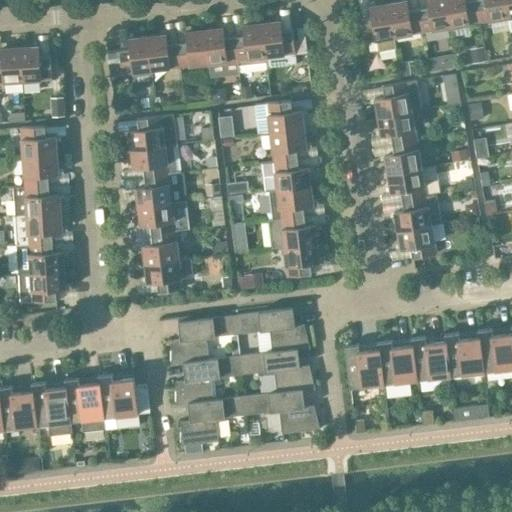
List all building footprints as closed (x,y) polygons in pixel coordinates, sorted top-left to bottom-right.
[(423,31),(419,7),(409,9),(407,0),(402,0),(388,2),(394,36),(423,31)] [(451,27),(446,0),(427,0),(428,6),(419,7),(423,31),(451,27)] [(480,22),(475,0),(446,0),(451,27),(480,22)] [(508,17),(505,0),(475,0),(480,22),(508,17)] [(394,36),(388,2),(370,6),(372,15),(361,17),(365,41),(375,40),(377,51),(396,48),(394,36)] [(293,28),(282,30),(281,20),(262,22),(267,68),(297,64),(296,55),(296,53),(294,41),(293,28)] [(267,68),(262,22),(244,24),(245,34),(235,35),(237,59),(239,71),(267,68)] [(237,59),(235,35),(225,36),(224,26),(205,29),(209,63),(237,59)] [(299,40),(294,41),(296,53),(296,55),(308,54),(306,39),(305,27),(298,28),(299,40)] [(209,63),(205,29),(186,31),(187,41),(177,42),(180,66),(209,63)] [(180,66),(177,42),(168,43),(167,33),(148,35),(152,70),(180,66)] [(152,70),(148,35),(129,37),(130,47),(120,49),(122,73),(152,70)] [(39,45),(20,46),(22,81),(52,79),(51,54),(40,55),(39,45)] [(0,82),(22,81),(20,46),(2,47),(2,57),(0,57),(0,82)] [(412,110),(407,81),(383,85),(385,95),(375,97),(378,116),(412,110)] [(305,128),(302,109),(292,110),(291,100),(255,104),(258,134),(271,132),(305,128)] [(417,138),(412,110),(378,116),(381,135),(391,133),(393,143),(417,138)] [(178,143),(174,113),(138,118),(139,129),(129,130),(132,149),(166,144),(178,143)] [(46,136),(46,125),(21,127),(23,157),(58,154),(56,135),(46,136)] [(307,147),(305,128),(271,132),(274,160),(298,158),(297,148),(307,147)] [(422,167),(417,138),(393,143),(394,152),(385,154),(388,173),(422,167)] [(178,143),(166,144),(132,149),(134,167),(144,166),(145,176),(169,173),(181,172),(178,143)] [(59,173),(58,154),(23,157),(25,185),(49,184),(49,174),(59,173)] [(311,185),(309,166),(299,167),(298,158),(274,160),(261,162),(265,191),(311,185)] [(427,195),(422,167),(388,173),(391,191),(401,190),(403,199),(427,195)] [(172,202),(169,173),(145,176),(146,186),(136,187),(138,206),(172,202)] [(50,193),(49,184),(25,185),(12,186),(14,215),(27,214),(61,212),(60,193),(50,193)] [(314,204),(311,185),(265,191),(268,219),(269,219),(305,215),(304,205),(314,204)] [(435,194),(427,195),(403,199),(404,209),(394,211),(398,229),(432,224),(440,222),(435,194)] [(186,200),(172,202),(138,206),(141,224),(151,223),(152,233),(176,230),(189,229),(186,200)] [(63,231),(61,212),(27,214),(14,215),(16,244),(17,244),(29,243),(53,241),(53,231),(63,231)] [(318,242),(316,223),(306,225),(305,215),(269,219),(272,248),(284,246),(318,242)] [(437,253),(432,224),(398,229),(401,248),(411,246),(413,257),(437,253)] [(179,259),(176,230),(152,233),(153,243),(143,244),(145,263),(179,259)] [(54,251),(53,241),(29,243),(17,244),(19,272),(31,271),(65,269),(64,250),(54,251)] [(321,261),(318,242),(284,246),(288,276),(312,273),(311,262),(321,261)] [(183,288),(182,277),(194,276),(191,257),(179,259),(145,263),(147,282),(157,280),(159,291),(183,288)] [(66,288),(65,269),(31,271),(19,272),(21,302),(57,299),(56,289),(66,288)] [(293,306),(236,313),(241,354),(299,348),(310,347),(311,347),(305,322),(304,323),(296,324),(293,306)] [(241,354),(236,313),(179,320),(181,338),(173,339),(173,338),(172,338),(172,363),(173,363),(184,362),(241,354)] [(511,367),(511,327),(511,326),(493,328),(493,327),(478,329),(478,330),(484,371),(511,367)] [(484,371),(478,330),(460,332),(459,331),(445,333),(445,334),(451,375),(484,371)] [(451,375),(445,334),(426,336),(426,335),(412,337),(412,338),(417,379),(451,375)] [(417,379),(412,338),(393,340),(393,339),(378,341),(378,342),(384,383),(417,379)] [(384,383),(378,342),(360,344),(359,343),(345,345),(350,387),(384,383)] [(300,364),(299,348),(241,354),(246,395),(303,388),(314,387),(315,387),(316,387),(310,363),(308,363),(300,364)] [(246,395),(241,354),(184,362),(186,378),(178,379),(177,379),(177,404),(178,404),(189,402),(246,395)] [(99,374),(99,376),(104,416),(116,415),(117,427),(140,424),(139,412),(151,411),(147,383),(135,384),(134,371),(113,374),(113,373),(99,374)] [(104,416),(99,376),(80,378),(80,376),(65,378),(65,380),(71,420),(82,419),(84,431),(106,428),(104,416)] [(71,420),(65,380),(46,382),(46,380),(32,382),(32,383),(37,424),(49,423),(50,435),(72,432),(71,420)] [(37,424),(32,383),(13,386),(13,384),(0,385),(0,398),(4,428),(37,424)] [(305,405),(303,388),(246,395),(248,413),(280,409),(283,432),(319,428),(321,428),(315,403),(313,403),(313,404),(305,405)] [(248,413),(246,395),(189,402),(191,419),(183,420),(183,419),(181,419),(181,444),(183,444),(219,440),(217,417),(248,413)]
